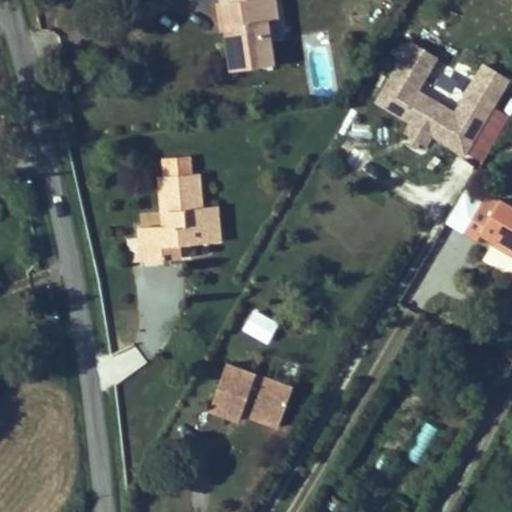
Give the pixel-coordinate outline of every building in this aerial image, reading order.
[(278,17),(275,0),(222,0),(223,1),(227,0),(231,0),(235,27),(227,28),(233,68),(275,62),(269,19),(278,17)] [(235,27),(231,0),(227,0),(223,1),(227,28),(235,27)] [(425,49),(412,41),(376,100),(390,108),(425,49)] [(412,121),(405,134),(425,145),(432,133),(445,110),(415,92),(437,56),(425,49),(390,108),(412,121)] [(484,65),(453,115),(445,110),(432,133),(464,153),(508,80),(484,65)] [(142,225),(145,258),(182,255),(181,242),(210,240),(208,204),(201,205),(199,171),(192,172),(190,154),(164,156),(166,174),(162,174),(164,209),(169,208),(170,223),(166,223),(142,225)] [(482,230),(496,239),(499,236),(511,243),(511,252),(511,253),(511,252),(511,205),(500,199),(498,202),(486,195),(466,230),(478,237),(482,230)] [(218,204),(208,204),(210,240),(221,239),(218,204)] [(128,234),(131,260),(141,259),(138,233),(128,234)] [(511,252),(511,243),(499,236),(496,239),(494,242),(511,253),(511,252)] [(253,305),(241,327),(268,341),(280,319),(253,305)] [(214,406),(238,364),(229,361),(212,404),(214,406)] [(254,409),(252,415),(263,420),(285,382),(238,364),(214,406),(240,416),(243,411),(245,405),(254,409)] [(279,426),(295,387),(285,382),(263,420),(279,426)] [(254,409),(245,405),(243,411),(252,415),(254,409)] [(424,422),(408,455),(421,461),(437,428),(424,422)] [(384,510),(387,511),(401,511),(403,510),(389,502),(384,510)]
